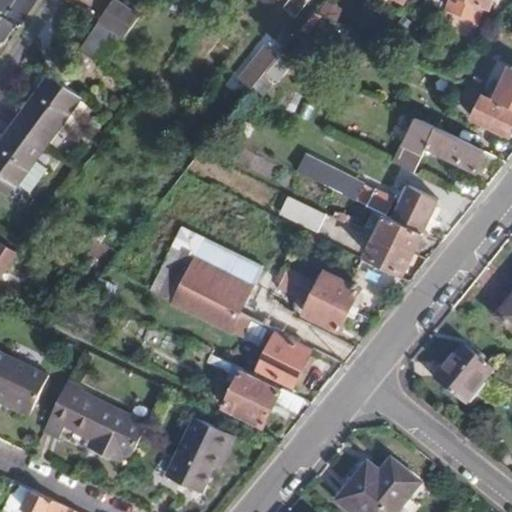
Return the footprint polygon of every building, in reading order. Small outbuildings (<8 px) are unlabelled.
[(0,0),(0,7),(9,11),(14,0),(0,0)] [(115,0),(101,21),(125,40),(141,18),(118,0),(115,0)] [(298,16),(310,0),(290,0),(286,6),(298,16)] [(338,0),(326,0),(318,11),(325,14),(330,16),(341,2),(338,0)] [(493,0),(461,0),(459,7),(475,13),(479,3),(491,7),(493,0)] [(318,11),(300,33),(307,38),(310,34),(322,19),(325,14),(318,11)] [(322,19),(310,34),(342,50),(350,32),(326,21),(322,19)] [(286,28),(279,37),(291,45),(298,36),(286,28)] [(397,35),(392,40),(399,46),(403,40),(397,35)] [(55,72),(0,145),(0,171),(17,185),(86,95),(55,72)] [(471,86),(463,102),(475,107),(482,91),(471,86)] [(511,109),(488,98),(478,120),(511,136),(511,109)] [(430,147),(479,172),(489,152),(429,122),(420,117),(410,137),(397,162),(417,172),(430,147)] [(306,154),(299,170),(327,184),(334,167),(306,154)] [(367,185),(359,200),(390,215),(390,216),(398,201),(367,185)] [(397,219),(427,234),(443,201),(413,186),(397,219)] [(290,196),(281,215),(320,233),(329,214),(290,196)] [(338,216),(347,221),(353,224),(356,218),(349,215),(340,211),(338,216)] [(390,215),(380,237),(416,255),(427,234),(390,215)] [(347,221),(344,227),(351,229),(353,224),(347,221)] [(194,230),(278,272),(282,264),(198,223),(194,230)] [(194,230),(171,274),(255,316),(278,272),(194,230)] [(368,231),(364,242),(375,246),(380,237),(368,231)] [(375,246),(370,257),(407,274),(416,255),(380,237),(375,246)] [(0,288),(24,253),(8,244),(6,246),(0,242),(0,288)] [(285,269),(282,275),(288,278),(291,272),(285,269)] [(288,278),(354,310),(365,288),(329,272),(324,285),(293,269),(291,272),(288,278)] [(165,286),(277,340),(263,370),(299,387),(316,351),(280,334),(282,330),(255,316),(171,274),(165,286)] [(308,315),(344,331),(354,310),(288,278),(282,275),(280,280),(286,282),(282,289),(314,303),(308,315)] [(511,310),(503,321),(511,328),(511,310)] [(200,334),(196,343),(216,353),(236,363),(239,353),(200,334)] [(467,346),(438,381),(469,406),(497,372),(467,346)] [(213,363),(232,372),(237,374),(240,365),(236,363),(216,353),(213,363)] [(239,353),(236,363),(240,365),(247,369),(252,371),(257,361),(239,353)] [(0,355),(0,391),(1,389),(40,407),(52,381),(0,355)] [(247,369),(229,408),(268,427),(280,403),(303,414),(310,400),(252,371),(247,369)] [(73,385),(53,425),(68,432),(69,430),(105,447),(111,450),(108,457),(124,464),(127,457),(136,458),(151,428),(86,397),(88,392),(73,385)] [(0,391),(0,396),(37,414),(40,407),(1,389),(0,391)] [(240,438),(200,419),(172,476),(175,477),(168,491),(182,497),(188,484),(205,492),(218,467),(227,449),(233,452),(240,438)] [(105,447),(102,454),(108,457),(111,450),(105,447)] [(227,449),(218,467),(225,470),(233,452),(227,449)] [(367,469),(336,505),(343,511),(397,511),(406,503),(367,469)] [(22,483),(8,511),(26,511),(27,510),(36,490),(22,483)] [(27,510),(31,511),(80,511),(36,490),(27,510)]
